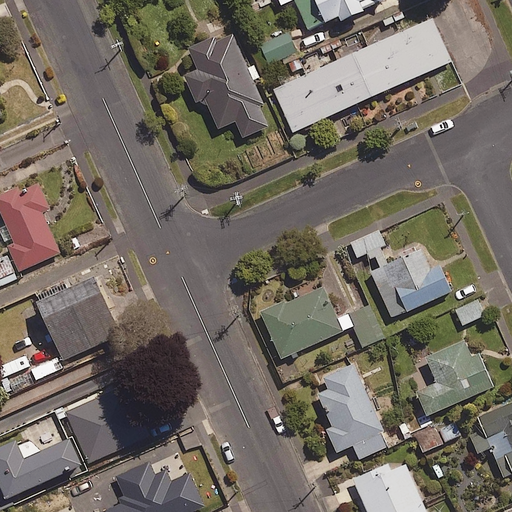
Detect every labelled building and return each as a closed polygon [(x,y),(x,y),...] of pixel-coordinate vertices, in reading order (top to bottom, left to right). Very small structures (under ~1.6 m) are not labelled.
[(308,0),(320,26),(334,20),(335,24),(360,13),(358,8),(372,2),(377,4),(378,0),(308,0)] [(430,18),(269,91),(289,134),(449,62),(430,18)] [(296,52),(287,30),(258,42),(267,64),(296,52)] [(211,36),(183,48),(193,71),(181,77),(192,103),(202,99),(215,129),(233,121),(240,139),(265,128),(256,107),(260,105),(229,34),(213,41),(211,36)] [(17,184),(0,191),(0,211),(13,241),(6,244),(18,269),(59,251),(41,210),(48,206),(37,182),(19,190),(17,184)] [(378,231),(349,243),(356,259),(385,248),(378,231)] [(422,247),(370,269),(390,316),(451,289),(440,262),(430,266),(422,247)] [(120,332),(92,272),(34,298),(62,359),(120,332)] [(284,298),(259,309),(280,356),(342,329),(323,284),(285,301),(284,298)] [(477,298),(455,308),(462,323),(485,313),(477,298)] [(370,303),(347,312),(362,345),(384,336),(370,303)] [(463,337),(424,354),(435,379),(415,388),(426,413),(493,384),(479,350),(470,354),(463,337)] [(352,361),(322,375),(327,386),(316,391),(331,424),(325,426),(336,450),(383,428),(352,361)] [(152,436),(129,383),(67,411),(90,463),(152,436)] [(511,398),(477,414),(503,475),(511,470),(511,398)] [(438,446),(431,430),(417,436),(424,452),(438,446)] [(14,436),(0,441),(0,485),(4,494),(79,460),(67,434),(22,454),(14,436)] [(388,461),(352,477),(367,511),(427,511),(406,462),(391,468),(388,461)] [(161,471),(117,491),(126,511),(189,511),(193,510),(182,485),(170,490),(161,471)] [(62,511),(83,503),(73,481),(48,492),(56,511),(62,511)]
